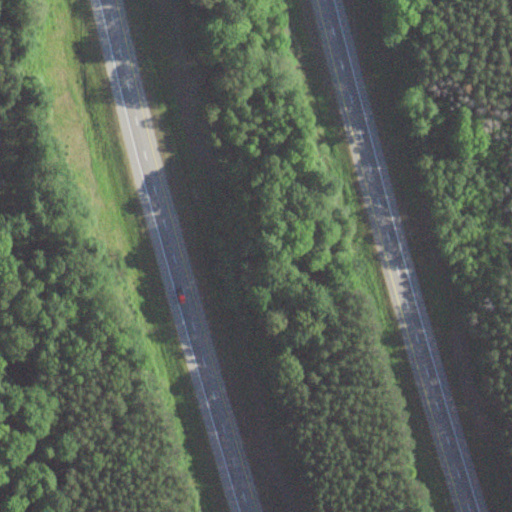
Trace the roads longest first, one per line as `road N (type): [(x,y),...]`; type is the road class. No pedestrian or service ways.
road 1 (motorway): [(104,0),(209,411),(245,511)]
road 2 (motorway): [(466,511),(326,0)]
